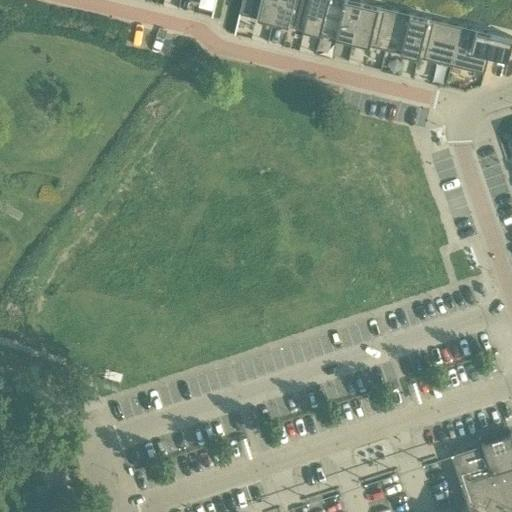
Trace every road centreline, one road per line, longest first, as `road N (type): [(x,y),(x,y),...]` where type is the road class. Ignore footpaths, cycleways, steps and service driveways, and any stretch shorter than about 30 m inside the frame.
road 1 (residential): [(85,443),(511,308)]
road 2 (residential): [(119,511),(511,385)]
road 3 (residential): [(461,105),(218,47),(192,28),(75,0)]
road 4 (residential): [(511,303),(459,138),(461,105)]
